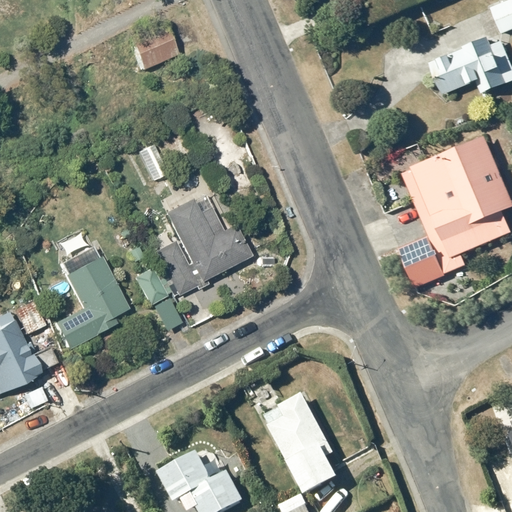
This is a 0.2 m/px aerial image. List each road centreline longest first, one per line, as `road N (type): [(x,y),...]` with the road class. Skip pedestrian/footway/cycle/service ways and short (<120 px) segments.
road 1 (residential): [(0,470),(354,284)]
road 2 (tertiary): [(236,0),(354,284)]
road 3 (tertiary): [(396,383),(442,511)]
road 4 (residential): [(396,383),(511,322)]
